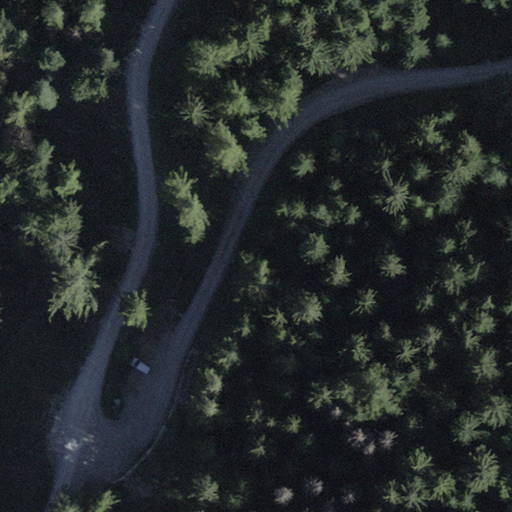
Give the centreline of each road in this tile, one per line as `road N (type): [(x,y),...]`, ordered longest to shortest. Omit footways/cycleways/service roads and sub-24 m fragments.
road 1 (track): [(79,440),(111,452),(148,413),(274,153),(305,116),(367,93),(472,85),(511,70)]
road 2 (track): [(79,440),(83,398),(140,239),(137,87),(163,0)]
